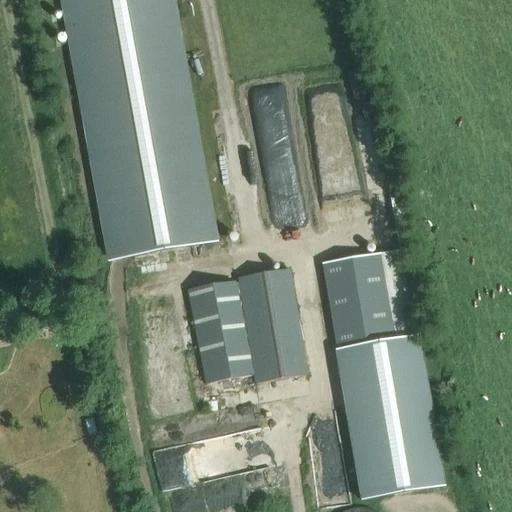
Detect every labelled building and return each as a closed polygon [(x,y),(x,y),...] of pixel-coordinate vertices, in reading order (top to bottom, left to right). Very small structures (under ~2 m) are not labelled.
[(213,243),(169,0),(63,0),(111,262),(213,243)] [(323,265),(338,352),(393,343),(378,255),(323,265)] [(255,385),(307,377),(290,271),(236,280),(237,284),(189,292),(205,385),(253,377),(255,385)] [(393,343),(338,352),(336,353),(335,353),(360,504),(446,489),(420,339),(420,338),(393,343)] [(154,451),(163,491),(229,476),(220,436),(154,451)]
